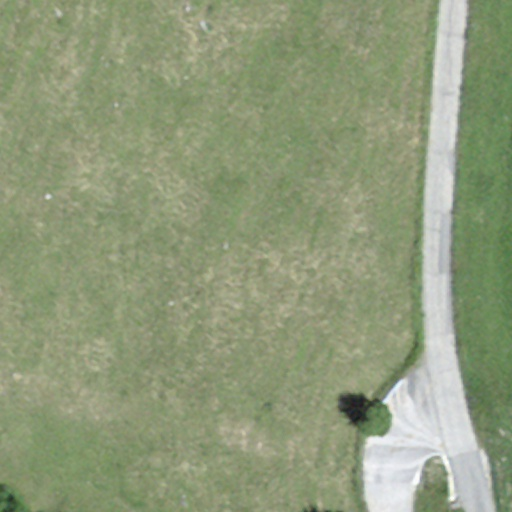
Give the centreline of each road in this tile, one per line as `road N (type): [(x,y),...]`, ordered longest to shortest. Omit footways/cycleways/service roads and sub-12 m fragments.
road 1 (unclassified): [(455,0),(437,301),(448,393),(481,511)]
road 2 (track): [(395,511),(405,434),(448,393)]
